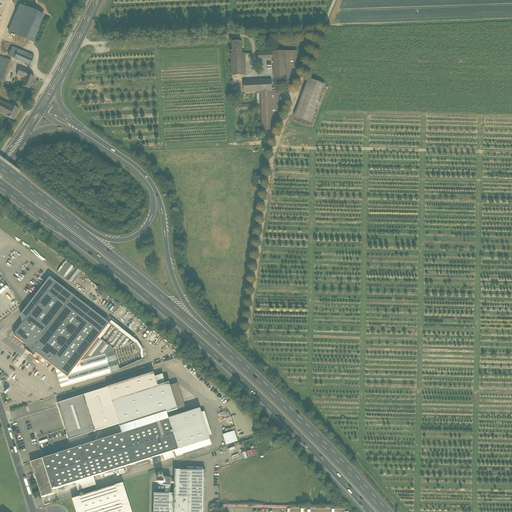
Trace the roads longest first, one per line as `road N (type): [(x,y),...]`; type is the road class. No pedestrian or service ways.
road 1 (motorway): [(0,184),(189,332),(370,511)]
road 2 (track): [(334,0),(270,154),(244,341)]
road 3 (motorway): [(237,362),(176,287),(150,181),(76,125)]
road 4 (motorway): [(68,128),(132,169),(153,197),(149,222),(126,240),(73,225)]
road 5 (motorway): [(237,362),(73,225)]
road 6 (motorway): [(382,511),(237,362)]
